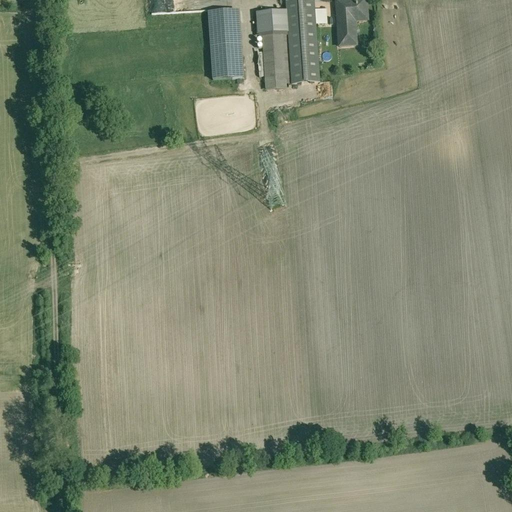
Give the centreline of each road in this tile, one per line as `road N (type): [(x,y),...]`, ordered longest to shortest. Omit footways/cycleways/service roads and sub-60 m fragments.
road 1 (track): [(45,0),(62,511)]
road 2 (track): [(51,169),(265,130)]
